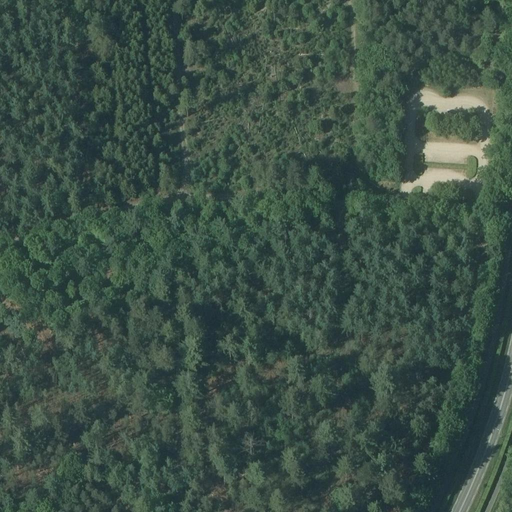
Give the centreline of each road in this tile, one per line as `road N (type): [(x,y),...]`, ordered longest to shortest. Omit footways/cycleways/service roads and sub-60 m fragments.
road 1 (track): [(346,200),(184,199),(0,246)]
road 2 (track): [(184,199),(170,0)]
road 3 (secondary): [(458,511),(511,366)]
road 4 (track): [(479,213),(482,158),(475,151),(411,150)]
road 5 (track): [(482,158),(481,110),(417,102),(410,111)]
